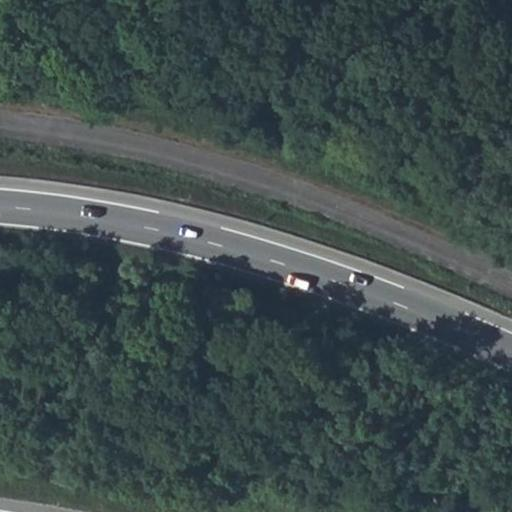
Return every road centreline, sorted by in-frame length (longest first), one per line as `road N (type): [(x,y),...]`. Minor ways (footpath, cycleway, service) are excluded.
road 1 (trunk): [(511,351),(253,253),(163,229),(0,204)]
road 2 (track): [(230,162),(346,0)]
